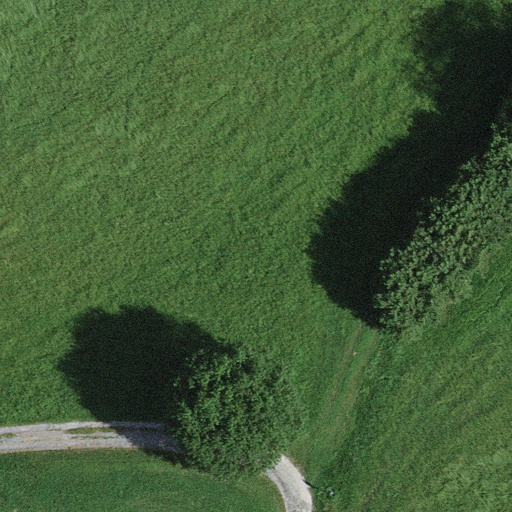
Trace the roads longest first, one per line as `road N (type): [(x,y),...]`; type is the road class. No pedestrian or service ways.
road 1 (track): [(297,491),(433,235),(511,140)]
road 2 (track): [(0,442),(161,432),(237,438),(281,467),(297,491)]
